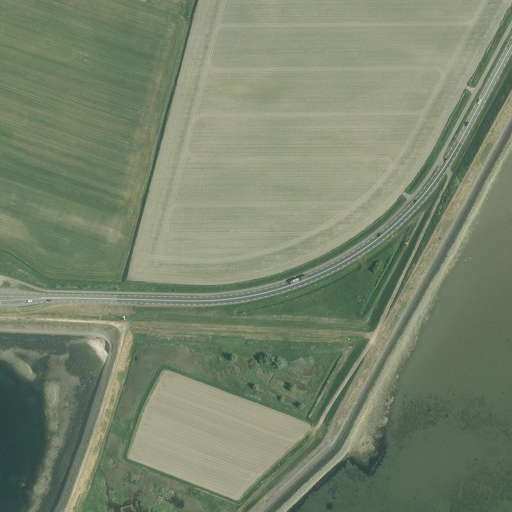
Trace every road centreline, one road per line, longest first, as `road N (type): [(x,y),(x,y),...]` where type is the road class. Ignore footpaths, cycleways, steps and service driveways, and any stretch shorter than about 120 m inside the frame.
road 1 (primary): [(60,298),(226,299),(283,288),(342,262),(390,229),(431,185),(511,45)]
road 2 (track): [(511,94),(325,443),(251,511)]
road 3 (track): [(62,511),(123,325),(0,319)]
road 4 (unclassified): [(511,23),(429,175),(401,209)]
road 5 (track): [(435,164),(449,181),(369,332)]
